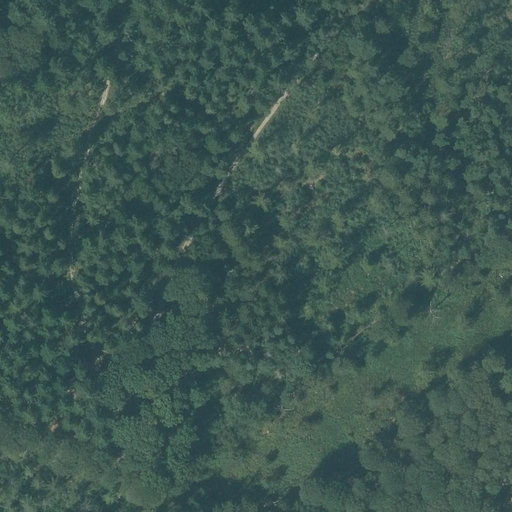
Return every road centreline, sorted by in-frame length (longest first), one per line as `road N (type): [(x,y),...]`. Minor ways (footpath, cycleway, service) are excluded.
road 1 (track): [(135,480),(132,439),(161,299),(187,235),(254,134),(368,0)]
road 2 (track): [(130,0),(70,232),(71,281),(85,329),(132,439)]
road 3 (track): [(511,222),(135,480)]
road 4 (track): [(135,480),(0,429)]
